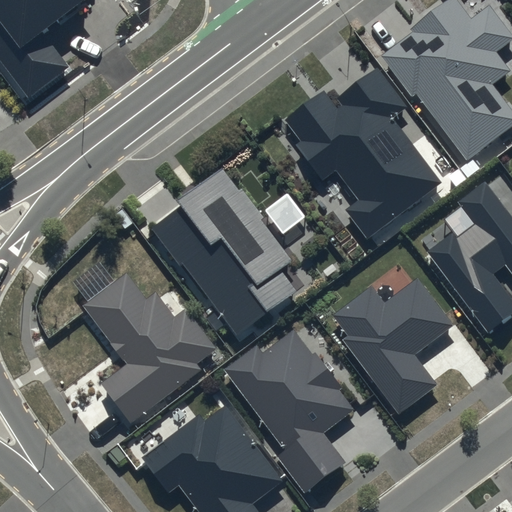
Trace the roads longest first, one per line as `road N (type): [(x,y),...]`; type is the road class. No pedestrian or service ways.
road 1 (tertiary): [(261,19),(72,164)]
road 2 (residential): [(398,511),(511,427)]
road 3 (tertiary): [(72,164),(0,272)]
